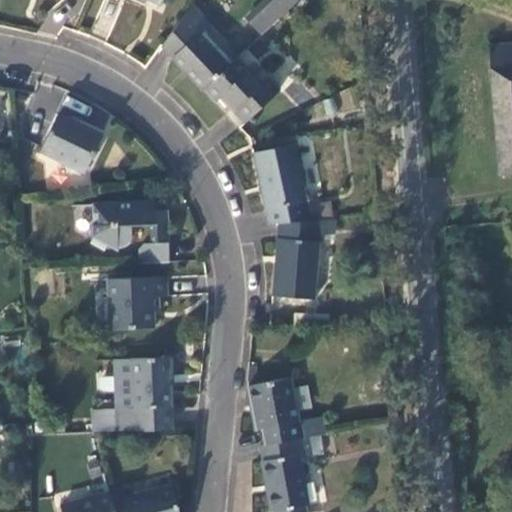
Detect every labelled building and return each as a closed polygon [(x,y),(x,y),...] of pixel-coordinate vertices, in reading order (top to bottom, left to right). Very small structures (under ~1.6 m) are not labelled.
[(164,0),(123,0),(159,15),(164,0)] [(295,11),(283,0),(273,0),(242,29),(258,46),(295,11)] [(190,15),(160,55),(203,99),(236,68),(237,65),(190,15)] [(511,44),(489,47),(500,177),(511,175),(511,44)] [(266,86),(259,93),(236,68),(203,99),(214,112),(219,107),(245,134),(280,101),(266,86)] [(57,125),(39,162),(81,184),(100,146),(57,125)] [(294,155),(252,163),(267,235),(275,234),(318,230),(316,209),(306,211),(294,155)] [(154,214),(91,217),(91,247),(87,252),(101,261),(106,259),(114,261),(125,258),(129,249),(129,236),(148,236),(149,253),(142,253),(136,259),(136,271),(142,274),(168,275),(165,228),(153,228),(154,214)] [(270,306),(313,309),(318,230),(275,234),(270,306)] [(106,290),(108,342),(151,341),(150,308),(165,307),(164,289),(106,290)] [(167,370),(116,372),(118,420),(90,421),(91,445),(170,442),(167,370)] [(289,389),(246,397),(254,442),(258,441),(262,458),(306,449),(302,431),(297,432),(289,389)] [(307,511),(300,469),(309,467),(306,449),(262,458),(257,459),(266,511),(307,511)] [(125,511),(174,511),(170,496),(124,508),(125,511)] [(107,502),(68,511),(125,511),(124,508),(123,501),(108,505),(107,502)]
